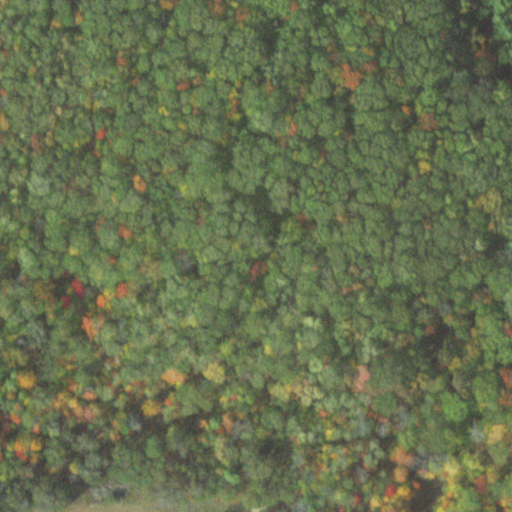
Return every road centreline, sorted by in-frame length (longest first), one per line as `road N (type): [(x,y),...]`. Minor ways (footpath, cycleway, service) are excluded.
road 1 (track): [(511,422),(480,436),(252,457),(137,436),(57,511)]
road 2 (track): [(0,359),(137,436)]
